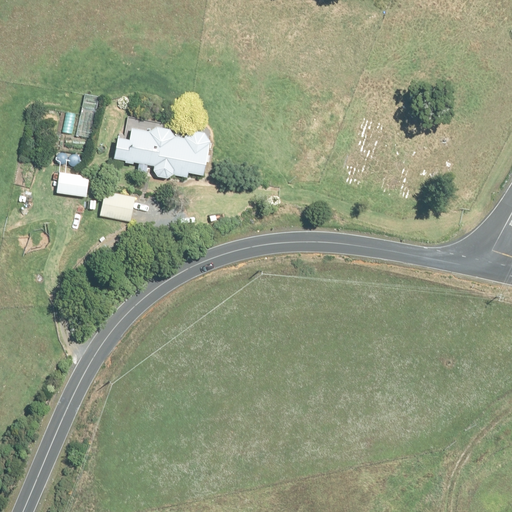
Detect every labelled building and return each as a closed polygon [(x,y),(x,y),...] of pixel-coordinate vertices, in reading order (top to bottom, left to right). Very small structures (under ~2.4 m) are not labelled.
[(101,97),(86,94),(76,136),(90,140),(101,97)] [(154,167),(158,177),(168,179),(174,175),(189,178),(190,172),(204,174),(212,135),(128,119),(125,138),(118,137),(114,160),(138,164),(137,173),(147,175),(148,166),(154,167)] [(68,154),(55,153),(55,166),(68,166),(68,154)] [(83,154),(70,153),(69,166),(82,167),(83,154)] [(59,171),(56,193),(87,196),(90,175),(59,171)] [(107,191),(101,216),(131,223),(137,198),(107,191)]
